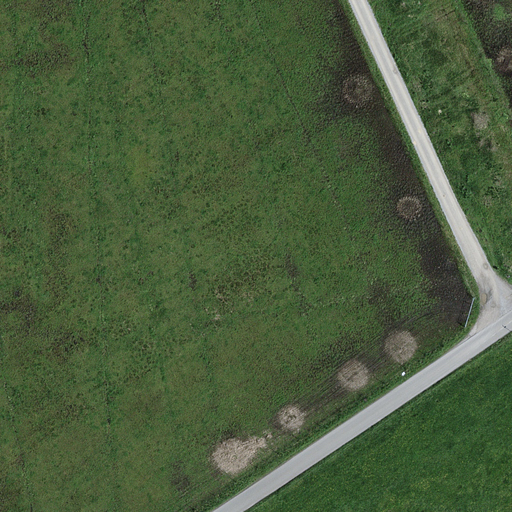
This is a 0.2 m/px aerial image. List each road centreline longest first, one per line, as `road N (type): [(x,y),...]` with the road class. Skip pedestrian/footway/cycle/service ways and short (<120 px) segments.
road 1 (track): [(362,0),(509,324)]
road 2 (unclassified): [(511,323),(227,511)]
